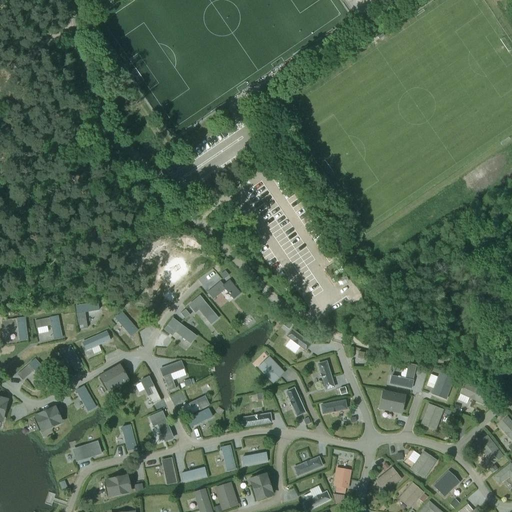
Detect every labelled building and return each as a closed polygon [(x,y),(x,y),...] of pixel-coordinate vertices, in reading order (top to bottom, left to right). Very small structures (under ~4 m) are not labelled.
[(225,271),(220,275),(224,280),(229,276),(225,271)] [(220,282),(207,293),(213,300),(226,289),(234,299),(240,293),(230,281),(223,286),(220,282)] [(189,306),(193,311),(197,308),(211,324),(217,318),(200,297),(189,306)] [(79,329),(87,328),(85,313),(99,310),(97,302),(75,306),(79,329)] [(185,310),(181,314),(185,319),(190,316),(185,310)] [(122,312),(115,318),(120,324),(121,323),(127,331),(126,332),(131,337),(138,331),(122,312)] [(58,316),(35,321),(36,329),(51,326),(54,339),(62,338),(58,316)] [(25,318),(2,321),(3,328),(18,327),(20,341),(27,340),(25,318)] [(173,319),(165,330),(170,334),(173,330),(190,343),(195,336),(173,319)] [(281,328),(277,333),(284,337),(287,333),(281,328)] [(311,344),(292,330),(286,337),(293,341),(293,343),(296,345),(298,345),(306,351),(311,344)] [(107,332),(83,342),(85,346),(84,347),(86,351),(87,351),(90,350),(91,348),(110,340),(107,332)] [(70,346),(63,351),(67,357),(72,365),(71,366),(75,371),(83,367),(70,346)] [(35,359),(17,374),(23,381),(34,370),(43,381),(49,376),(35,359)] [(270,359),(265,364),(266,365),(260,370),(273,383),(284,373),(270,359)] [(181,362),(160,369),(168,391),(176,389),(170,374),(184,369),(181,362)] [(326,362),(318,365),(321,374),(321,375),(322,379),(323,380),(326,390),(334,387),(326,362)] [(391,376),(390,384),(411,389),(416,366),(408,364),(405,379),(391,376)] [(119,367),(102,377),(109,390),(126,380),(119,367)] [(438,379),(432,394),(446,399),(453,380),(443,376),(443,375),(439,374),(438,375),(437,378),(438,379)] [(149,377),(140,381),(152,405),(160,401),(149,377)] [(490,393),(465,382),(459,394),(484,405),(490,393)] [(84,386),(76,391),(80,398),(81,397),(86,406),(85,406),(88,412),(96,407),(84,386)] [(294,389),(286,392),(290,401),(290,403),(292,407),(293,407),(297,416),(305,413),(294,389)] [(384,393),(381,408),(400,412),(403,397),(384,393)] [(181,408),(185,417),(209,405),(205,397),(181,408)] [(345,401),(321,405),(323,414),(331,412),(332,413),(336,412),(337,411),(346,409),(345,401)] [(428,404),(420,425),(436,431),(444,410),(428,404)] [(54,409),(36,417),(42,431),(61,422),(54,409)] [(208,409),(187,420),(191,428),(197,424),(197,423),(206,419),(206,420),(212,417),(208,409)] [(162,412),(149,418),(152,424),(156,422),(164,442),(173,438),(162,412)] [(254,417),(244,418),(245,427),(271,423),(270,414),(260,416),(259,415),(255,416),(254,417)] [(511,421),(508,417),(498,426),(511,441),(511,421)] [(125,435),(128,444),(126,445),(128,451),(136,449),(130,425),(122,428),(124,435),(125,435)] [(504,456),(488,435),(477,444),(493,465),(504,456)] [(97,442),(74,450),(78,461),(101,454),(97,442)] [(223,455),(224,455),(226,465),(225,465),(227,471),(235,469),(230,446),(221,448),(223,455)] [(437,461),(423,451),(410,470),(424,479),(437,461)] [(244,467),(267,462),(266,453),(258,454),(258,455),(249,457),(249,456),(242,457),(244,467)] [(303,464),(294,468),(297,476),(322,466),(319,458),(309,462),(308,461),(304,463),(303,464)] [(163,466),(164,466),(167,479),(166,479),(167,485),(176,483),(171,459),(162,461),(163,466)] [(511,464),(511,463),(493,477),(500,485),(509,477),(511,480),(511,464)] [(181,474),(183,483),(206,477),(204,468),(197,470),(197,471),(188,473),(187,472),(181,474)] [(392,468),(375,481),(385,493),(401,479),(392,468)] [(349,471),(339,469),(338,475),(335,474),(334,486),(337,487),(336,492),(345,494),(345,488),(347,488),(349,478),(348,478),(349,471)] [(448,471),(433,486),(444,498),(459,483),(448,471)] [(265,476),(251,481),(257,499),(271,495),(265,476)] [(126,477),(107,481),(110,496),(129,492),(126,477)] [(62,490),(67,488),(64,481),(59,483),(62,490)] [(423,493),(412,483),(398,499),(409,509),(423,493)] [(218,488),(217,490),(222,510),(236,505),(230,486),(226,487),(223,486),(218,488)] [(210,511),(204,491),(196,494),(199,503),(198,504),(199,509),(201,509),(201,511),(210,511)] [(314,498),(303,503),(306,511),(330,499),(326,492),(319,495),(318,495),(314,497),(314,498)] [(344,496),(332,494),(335,505),(343,502),(344,496)] [(450,505),(454,509),(459,504),(455,499),(450,505)] [(441,511),(428,501),(419,511),(441,511)]
